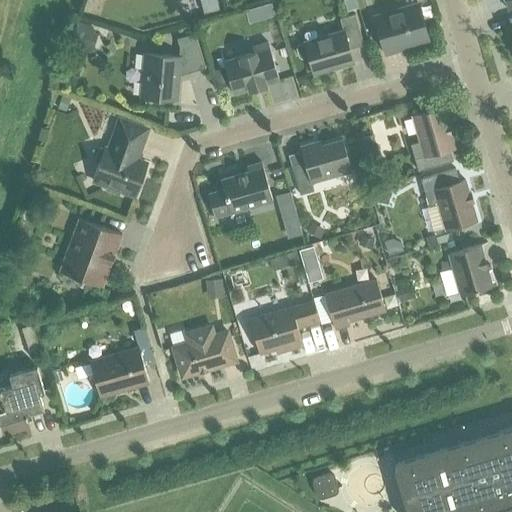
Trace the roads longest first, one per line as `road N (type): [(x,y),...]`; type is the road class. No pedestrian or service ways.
road 1 (unclassified): [(0,479),(511,326)]
road 2 (unclassified): [(175,245),(192,148),(474,64)]
road 3 (unclassified): [(511,192),(474,64)]
